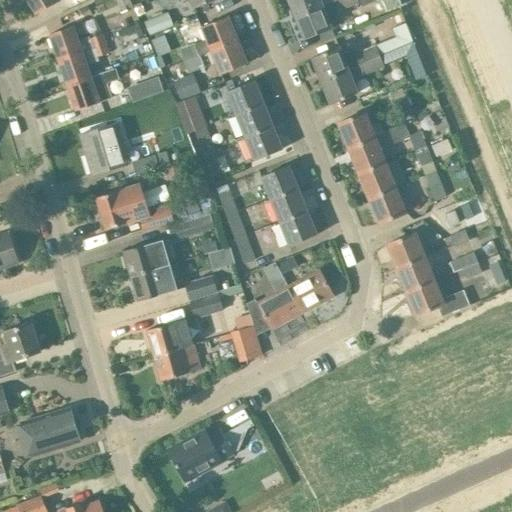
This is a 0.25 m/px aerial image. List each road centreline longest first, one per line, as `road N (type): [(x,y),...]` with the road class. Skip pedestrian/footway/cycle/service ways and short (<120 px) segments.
road 1 (residential): [(124,444),(350,323),(363,266),(355,238),(254,0)]
road 2 (residential): [(124,444),(48,189),(0,63)]
